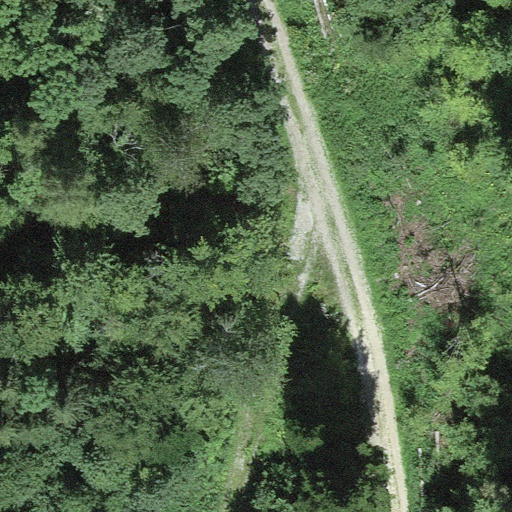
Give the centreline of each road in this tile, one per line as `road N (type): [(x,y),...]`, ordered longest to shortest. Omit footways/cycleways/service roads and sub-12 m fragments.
road 1 (track): [(271,0),(382,401),(391,511)]
road 2 (track): [(227,511),(313,153)]
